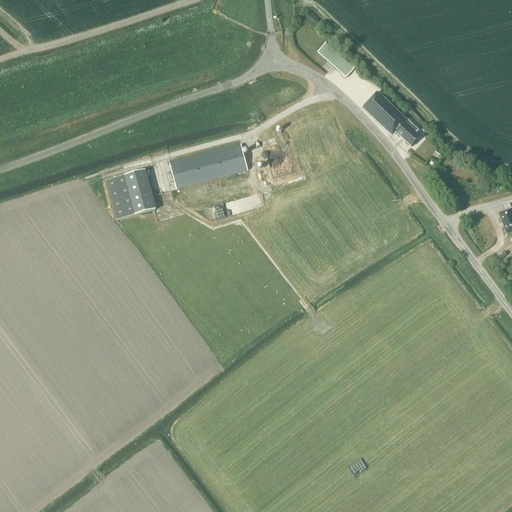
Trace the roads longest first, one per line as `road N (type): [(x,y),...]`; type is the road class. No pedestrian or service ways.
road 1 (unclassified): [(0,169),(245,78),(276,59)]
road 2 (unclassified): [(444,225),(364,117),(324,83),(276,59)]
